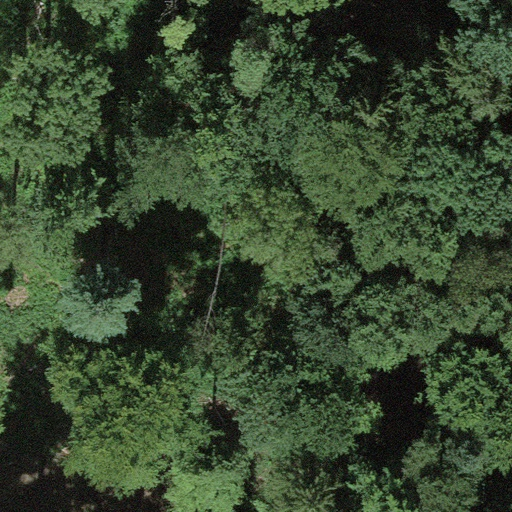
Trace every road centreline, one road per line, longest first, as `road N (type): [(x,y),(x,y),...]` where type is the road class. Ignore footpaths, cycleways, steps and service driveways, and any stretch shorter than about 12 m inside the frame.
road 1 (track): [(511,333),(427,365),(123,511)]
road 2 (track): [(318,0),(384,28),(511,182)]
